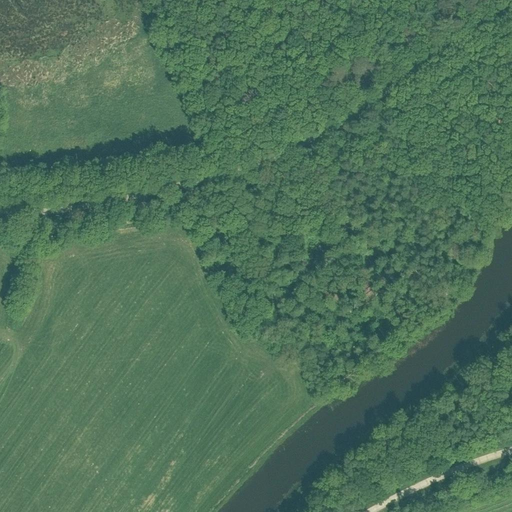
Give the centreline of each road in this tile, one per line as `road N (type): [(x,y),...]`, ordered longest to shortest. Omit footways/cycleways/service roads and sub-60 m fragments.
road 1 (unclassified): [(0,210),(113,200),(273,156),(511,9)]
road 2 (unclassified): [(356,511),(511,449)]
